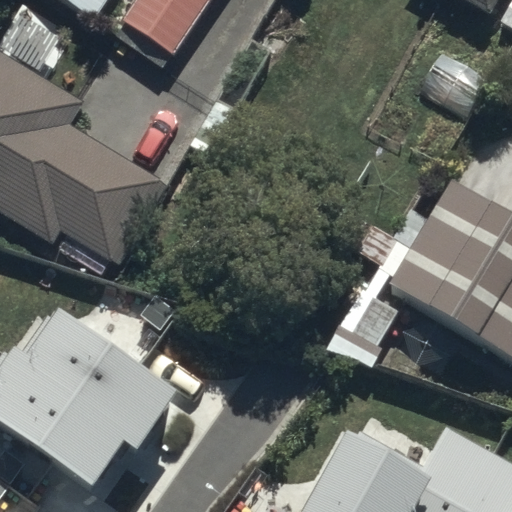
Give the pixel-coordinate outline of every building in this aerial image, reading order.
[(116,0),(0,0),(0,2),(32,24),(47,2),(94,34),(116,0)] [(148,0),(123,36),(173,70),(221,0),(148,0)] [(511,0),(444,0),(494,29),(511,0)] [(0,65),(0,222),(53,254),(58,246),(116,280),(166,194),(72,140),(86,116),(0,65)] [(511,234),(451,197),(387,302),(511,378),(511,234)] [(0,449),(89,511),(100,511),(127,474),(139,482),(181,422),(49,330),(16,378),(4,371),(0,376),(0,449)] [(511,511),(511,484),(443,447),(422,486),(360,452),(353,464),(347,461),(318,511),(511,511)]
